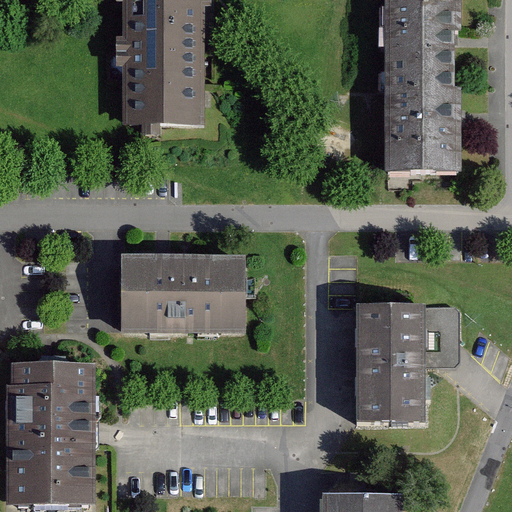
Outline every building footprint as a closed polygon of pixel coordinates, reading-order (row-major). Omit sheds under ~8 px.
[(217,0),(130,0),(130,137),(216,138),(217,50),(217,0)] [(460,0),(379,0),(380,82),(461,82),(460,0)] [(462,179),(461,82),(380,82),(381,179),(462,179)] [(126,266),(127,342),(253,342),(252,266),(126,266)] [(436,367),(436,312),(358,311),(356,428),(435,429),(436,367)] [(467,312),(436,312),(436,367),(466,368),(467,312)] [(107,511),(111,370),(12,368),(9,511),(107,511)]
